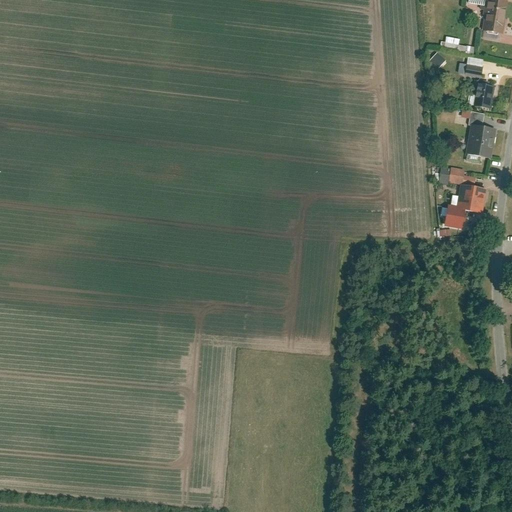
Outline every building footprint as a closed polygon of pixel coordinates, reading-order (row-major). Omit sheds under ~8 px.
[(509,0),(508,0),(487,0),(483,29),(504,32),(509,0)] [(445,37),(443,48),(471,54),(473,48),(457,45),(458,40),(445,37)] [(439,52),(431,60),(440,68),(447,60),(439,52)] [(485,60),(470,57),(467,76),(481,78),(485,60)] [(495,87),(479,84),(475,105),(491,108),(495,87)] [(485,114),(472,112),(470,125),(472,125),(483,127),(485,114)] [(483,127),(472,125),(467,153),(492,157),(497,130),(483,127)] [(464,170),(453,168),(450,183),(461,185),(464,170)] [(488,190),(461,185),(457,208),(483,213),(488,190)] [(460,231),(464,211),(446,208),(442,228),(460,231)]
